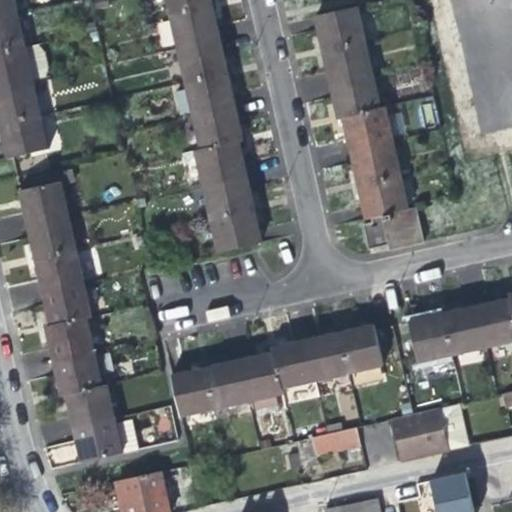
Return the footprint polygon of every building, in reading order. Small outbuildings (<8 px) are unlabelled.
[(0,0),(0,14),(11,12),(8,0),(0,0)] [(164,0),(167,12),(207,3),(206,0),(164,0)] [(175,46),(215,38),(211,21),(207,3),(167,12),(175,46)] [(322,49),(361,40),(353,5),(314,14),(317,30),(322,49)] [(0,50),(19,47),(11,12),(0,14),(0,50)] [(183,80),(223,71),(219,56),(215,38),(175,46),(183,80)] [(329,83),(369,74),(361,40),(322,49),(326,70),(329,83)] [(0,86),(27,81),(19,47),(0,50),(0,86)] [(191,115),(231,106),(227,88),(223,71),(183,80),(191,115)] [(342,116),(377,108),(369,74),(329,83),(333,101),(337,118),(342,116)] [(0,122),(35,114),(27,81),(0,86),(0,122)] [(199,149),(233,141),(239,140),(234,122),(231,106),(191,115),(198,148),(199,149)] [(349,151),(388,141),(381,108),(377,108),(342,116),(346,135),(349,151)] [(43,149),(35,114),(0,122),(0,143),(3,158),(10,157),(43,149)] [(200,184),(241,174),(237,159),(233,141),(199,149),(198,148),(192,150),(200,183),(200,184)] [(396,175),(388,141),(349,151),(353,167),(357,184),(396,175)] [(55,173),(57,182),(57,185),(73,182),(70,169),(55,173)] [(249,208),(245,192),(241,174),(200,184),(208,218),(249,208)] [(403,208),(396,175),(357,184),(361,199),(365,219),(380,215),(404,210),(403,208)] [(57,185),(57,182),(18,190),(22,207),(26,224),(65,215),(57,185)] [(380,215),(386,244),(387,248),(426,239),(418,205),(403,208),(404,210),(380,215)] [(252,225),(249,208),(208,218),(215,252),(256,242),(252,225)] [(73,249),(65,215),(26,224),(30,244),(33,258),(73,249)] [(386,244),(380,215),(365,219),(366,223),(361,224),(363,235),(366,249),(386,244)] [(41,292),(81,283),(73,249),(33,258),(38,277),(41,292)] [(89,317),(81,283),(41,292),(45,308),(49,324),(49,325),(84,317),(84,318),(89,317)] [(511,309),(509,298),(490,303),(476,306),(485,346),(511,340),(511,309)] [(485,346),(476,306),(459,310),(443,313),(452,354),(485,346)] [(452,354),(443,313),(429,317),(409,321),(418,362),(452,354)] [(92,351),(84,318),(84,317),(49,325),(49,324),(44,325),(44,326),(48,344),(52,360),(92,351)] [(375,329),(374,325),(360,328),(338,333),(347,373),(383,365),(375,329)] [(347,373),(338,333),(324,336),(307,340),(316,380),(347,373)] [(316,380),(307,340),(289,344),(273,348),(272,348),(273,352),(274,352),(282,388),(283,388),(316,380)] [(66,393),(100,386),(92,351),(52,360),(56,378),(60,395),(66,393)] [(282,388),(274,352),(273,352),(257,355),(240,359),(250,401),(283,394),(285,394),(283,388),(282,388)] [(250,401),(240,359),(222,363),(207,366),(216,409),(250,401)] [(216,409),(207,366),(193,370),(173,374),(183,416),(216,409)] [(70,411),(74,429),(113,420),(105,384),(100,386),(66,393),(70,411)] [(511,406),(511,391),(501,394),(505,409),(511,406)] [(438,409),(411,414),(378,422),(387,463),(420,456),(447,451),(438,409)] [(113,420),(74,429),(78,445),(82,460),(135,448),(128,417),(113,420)] [(354,427),(327,433),(295,440),(301,467),(318,463),(316,453),(358,443),(354,427)] [(51,450),(54,463),(76,458),(74,446),(51,450)] [(121,511),(168,511),(159,471),(115,480),(120,502),(121,511)] [(471,511),(468,495),(465,482),(441,488),(445,511),(471,511)] [(379,511),(377,501),(350,506),(351,511),(379,511)]
